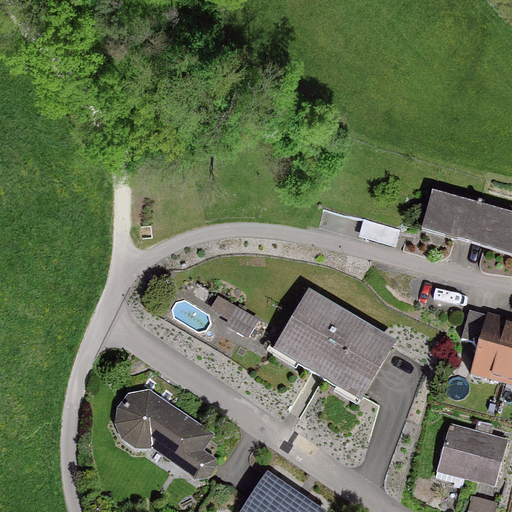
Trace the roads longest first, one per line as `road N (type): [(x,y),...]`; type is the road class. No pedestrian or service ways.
road 1 (residential): [(100,313),(113,282),(142,254),(188,232),(247,227),(341,240),(511,284)]
road 2 (residential): [(392,511),(127,321),(100,313)]
road 3 (track): [(38,49),(88,105),(112,148),(119,187),(113,282)]
road 4 (residential): [(73,511),(69,403),(78,352),(100,313)]
